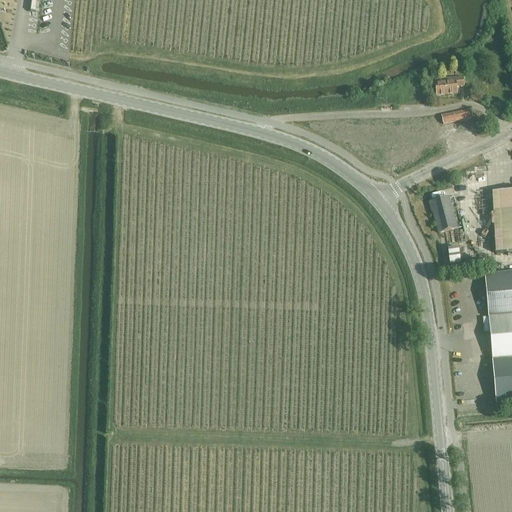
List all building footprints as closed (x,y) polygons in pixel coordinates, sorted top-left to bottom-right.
[(435,81),(436,97),(457,95),(456,88),(464,87),(463,78),(435,81)] [(441,117),(443,125),(472,119),(471,111),(441,117)] [(511,193),(493,195),(496,253),(511,252),(511,193)] [(436,212),(433,212),(439,234),(456,229),(448,199),(433,202),(436,212)] [(465,240),(457,241),(455,234),(446,236),(448,242),(445,242),(449,271),(491,266),(487,241),(467,243),(465,240)] [(511,272),(485,275),(489,318),(511,315),(511,272)] [(511,315),(489,318),(483,318),(484,333),(490,332),(492,361),(511,358),(511,315)] [(511,358),(492,361),(496,405),(511,403),(511,358)]
